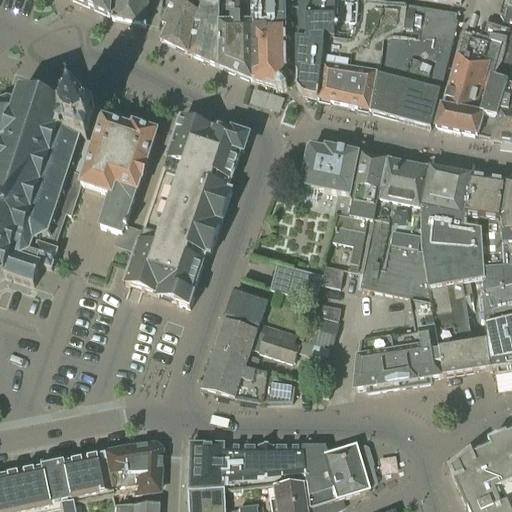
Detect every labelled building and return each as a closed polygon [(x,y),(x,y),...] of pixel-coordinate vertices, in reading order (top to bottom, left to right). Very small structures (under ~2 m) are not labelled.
[(73,0),(73,3),(108,19),(110,0),(73,0)] [(144,30),(147,0),(113,0),(112,23),(144,30)] [(163,0),(163,1),(171,5),(161,27),(161,44),(280,98),(285,94),(283,0),(163,0)] [(383,1),(383,0),(298,0),(299,45),(297,45),(297,91),(305,102),(323,107),(327,40),(357,47),(361,7),(383,7),(383,1)] [(511,0),(505,0),(503,7),(511,9),(511,0)] [(419,42),(451,48),(455,28),(424,21),(382,13),(383,7),(361,7),(357,47),(327,40),(323,107),(370,118),(378,79),(380,79),(382,45),(391,40),(418,46),(419,42)] [(511,148),(511,90),(507,90),(511,73),(511,9),(503,7),(499,19),(504,28),(496,32),(484,28),(483,31),(481,31),(478,42),(499,49),(486,97),(480,119),(484,121),(479,134),(477,142),(496,146),(511,148)] [(499,49),(478,42),(464,38),(435,133),(477,142),(479,134),(484,121),(480,119),(486,97),(499,49)] [(449,54),(451,48),(419,42),(418,46),(391,40),(382,45),(380,79),(378,79),(370,118),(414,128),(423,89),(429,62),(426,61),(428,49),(449,54)] [(431,132),(449,54),(428,49),(426,61),(429,62),(423,89),(414,128),(431,132)] [(28,100),(21,97),(23,92),(20,91),(16,104),(7,101),(0,104),(0,280),(3,279),(33,289),(39,269),(51,273),(57,254),(44,250),(70,171),(75,173),(76,170),(71,168),(74,159),(79,161),(83,148),(78,147),(79,142),(88,145),(97,117),(67,107),(66,112),(56,109),(58,104),(55,103),(53,108),(32,100),(33,96),(30,95),(28,100)] [(132,132),(103,122),(80,190),(110,200),(99,231),(121,238),(136,194),(137,195),(141,184),(142,184),(148,168),(147,168),(157,136),(155,136),(152,131),(151,130),(149,128),(147,127),(145,126),(144,125),(136,129),(133,128),(132,132)] [(233,142),(181,124),(125,290),(177,307),(176,310),(190,314),(195,301),(192,300),(199,281),(191,278),(198,256),(211,260),(232,197),(220,193),(223,183),(231,186),(241,157),(243,158),(247,144),(234,139),(233,142)] [(356,157),(324,151),(324,154),(310,152),(306,154),(299,188),(302,191),(347,200),(356,157)] [(360,278),(385,163),(359,158),(347,219),(337,217),(330,246),(354,251),(348,276),(360,278)] [(422,211),(429,171),(388,164),(379,207),(368,255),(360,295),(408,305),(409,312),(430,306),(421,260),(422,223),(422,211)] [(498,216),(503,184),(429,171),(422,211),(422,223),(421,260),(430,306),(442,373),(489,362),(486,347),(471,349),(460,288),(480,285),(480,300),(499,295),(498,216)] [(511,185),(503,184),(498,216),(499,295),(480,300),(478,300),(482,324),(487,347),(486,347),(489,362),(511,357),(511,185)] [(325,270),(322,281),(320,289),(340,293),(343,274),(325,270)] [(320,289),(322,281),(294,273),(286,298),(316,306),(320,289)] [(226,325),(258,335),(269,304),(237,293),(226,325)] [(428,377),(442,373),(430,306),(409,312),(414,338),(359,347),(354,397),(366,393),(367,398),(429,382),(428,377)] [(311,324),(339,331),(339,328),(337,328),(340,313),(315,308),(311,324)] [(339,331),(311,324),(308,336),(335,344),(339,331)] [(226,325),(216,354),(249,365),(247,370),(255,372),(259,362),(250,360),(252,354),(295,368),(298,358),(301,350),(295,348),(297,339),(268,330),(266,338),(258,335),(226,325)] [(297,339),(295,348),(301,350),(329,358),(330,353),(332,354),(335,344),(308,336),(306,342),(297,339)] [(216,354),(202,396),(264,410),(265,408),(292,410),(295,397),(269,391),(269,390),(270,383),(271,377),(247,373),(247,370),(249,365),(216,354)] [(331,392),(337,370),(324,366),(318,388),(331,392)] [(328,403),(331,392),(318,388),(317,400),(324,402),(328,403)] [(472,458),(450,475),(465,511),(511,511),(511,434),(507,437),(507,438),(488,447),(489,449),(471,457),(472,458)] [(153,449),(102,459),(109,496),(131,492),(132,500),(156,496),(159,456),(153,449)] [(188,450),(186,494),(220,493),(223,493),(222,450),(219,450),(188,450)] [(253,451),(222,450),(223,493),(224,496),(256,492),(302,485),(296,451),(271,451),(271,450),(253,450),(253,451)] [(296,451),(302,485),(306,511),(339,511),(338,506),(368,497),(354,452),(326,460),(323,451),(296,451)] [(37,471),(0,479),(0,511),(40,511),(41,509),(58,506),(59,511),(69,511),(111,503),(109,496),(102,459),(57,468),(47,469),(37,471)] [(300,511),(297,489),(271,493),(273,504),(269,506),(269,511),(300,511)] [(226,511),(226,510),(221,510),(220,497),(186,499),(187,506),(186,511),(226,511)] [(112,511),(111,503),(69,511),(155,511),(156,510),(135,511),(112,511)]
